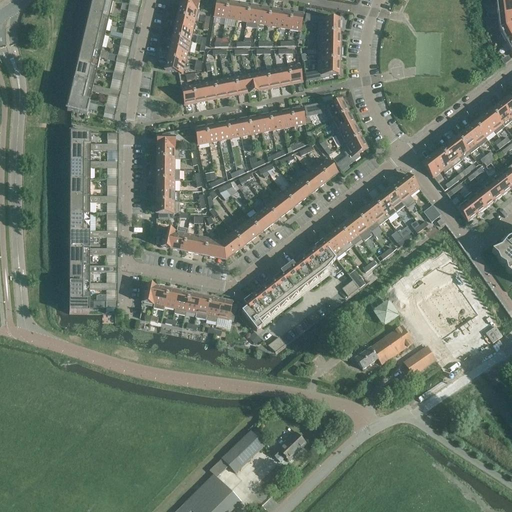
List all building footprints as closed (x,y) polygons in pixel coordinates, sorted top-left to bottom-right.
[(95,11),(94,16),(109,19),(113,3),(102,0),(92,0),(91,10),(95,11)] [(197,11),(200,0),(181,0),(180,7),(197,11)] [(217,0),(214,18),(225,20),(228,2),(217,0)] [(239,4),(228,2),(225,20),(236,22),(239,4)] [(239,4),(236,22),(247,23),(250,6),(239,4)] [(511,4),(496,4),(497,17),(511,15),(511,4)] [(129,6),(128,12),(139,15),(140,9),(129,6)] [(260,7),(250,6),(247,23),(246,29),(256,30),(257,25),(260,7)] [(195,22),(197,23),(200,12),(197,11),(180,7),(177,18),(195,22)] [(260,7),(257,25),(268,27),(271,9),(260,7)] [(282,11),(271,9),(268,27),(279,29),(282,11)] [(282,11),(279,29),(289,31),(292,13),(282,11)] [(303,15),(292,13),(289,31),(300,32),(303,15)] [(94,16),(90,15),(87,27),(91,28),(90,33),(105,36),(109,19),(94,16)] [(318,34),(340,35),(340,21),(330,21),(330,19),(306,15),(305,21),(318,24),(318,34)] [(511,15),(497,17),(499,31),(511,27),(511,15)] [(175,28),(193,32),(195,22),(177,18),(175,28)] [(125,23),(124,29),(135,32),(136,25),(125,23)] [(511,27),(499,31),(506,43),(511,39),(511,27)] [(190,43),(193,32),(175,28),(173,39),(190,43)] [(90,33),(86,32),(83,44),(87,45),(86,49),(86,50),(101,53),(105,36),(90,33)] [(318,48),(342,49),(342,41),(340,41),(340,35),(318,34),(318,48)] [(188,53),(188,54),(190,54),(192,43),(190,43),(173,39),(170,49),(188,53)] [(121,40),(120,46),(131,49),(132,42),(121,40)] [(83,62),(82,66),(82,67),(97,70),(100,59),(107,61),(109,55),(101,53),(86,50),(86,49),(82,48),(79,61),(83,62)] [(318,62),(339,62),(339,56),(341,57),(342,49),(318,48),(318,62)] [(168,60),(185,64),(188,54),(188,53),(170,49),(168,60)] [(117,57),(116,63),(127,66),(129,59),(117,57)] [(510,62),(508,58),(501,61),(504,66),(510,62)] [(165,71),(178,74),(183,75),(185,64),(168,60),(165,71)] [(305,75),(306,83),(329,78),(329,76),(339,76),(339,62),(318,62),(317,73),(305,75)] [(82,67),(82,66),(78,65),(75,78),(79,79),(78,83),(78,84),(93,87),(97,70),(82,67)] [(288,68),(291,86),(302,83),(299,66),(288,68)] [(281,88),(291,86),(288,68),(277,70),(281,88)] [(267,72),(270,90),(281,88),(277,70),(267,72)] [(259,92),(270,90),(267,72),(256,74),(259,92)] [(112,80),(123,83),(125,76),(114,74),(112,80)] [(245,76),(249,94),(259,92),(256,74),(245,76)] [(238,96),(249,94),(245,76),(235,78),(238,96)] [(224,80),(228,98),(238,96),(235,78),(224,80)] [(224,80),(214,82),(217,100),(228,98),(224,80)] [(75,96),(74,100),(74,101),(89,104),(92,93),(119,99),(121,93),(93,87),(78,84),(78,83),(74,82),(71,95),(75,96)] [(203,84),(206,102),(217,100),(214,82),(203,84)] [(196,104),(206,102),(203,84),(192,86),(196,104)] [(181,88),(185,106),(196,104),(192,86),(181,88)] [(500,105),(499,105),(510,119),(511,119),(511,118),(511,102),(509,98),(500,105)] [(74,101),(74,100),(70,99),(67,111),(87,116),(89,104),(74,101)] [(331,102),(304,108),(306,118),(324,114),(329,124),(348,114),(342,101),(333,106),(331,102)] [(491,112),(502,126),(504,128),(511,121),(510,119),(499,105),(491,112)] [(115,116),(117,110),(106,108),(104,114),(115,116)] [(294,128),(305,126),(302,108),(291,110),(294,128)] [(291,110),(280,112),(283,130),(294,128),(291,110)] [(283,130),(280,112),(269,114),(273,132),(283,130)] [(491,112),(483,118),(494,132),(495,135),(504,128),(502,126),(491,112)] [(262,134),(273,132),(269,114),(259,116),(262,134)] [(348,114),(329,124),(335,136),(356,125),(353,118),(351,119),(348,114)] [(262,134),(259,116),(248,118),(252,136),(262,134)] [(241,138),(252,136),(248,118),(237,120),(241,138)] [(483,118),(474,125),(485,139),(494,132),(483,118)] [(241,138),(237,120),(227,122),(230,140),(241,138)] [(220,142),(230,140),(227,122),(216,124),(220,142)] [(220,142),(216,124),(206,127),(209,144),(220,142)] [(356,125),(335,136),(341,148),(361,138),(358,133),(360,132),(356,125)] [(474,125),(466,132),(477,146),(478,148),(487,141),(485,139),(474,125)] [(198,146),(209,144),(206,127),(195,129),(198,146)] [(466,132),(457,138),(468,152),(470,154),(478,148),(477,146),(466,132)] [(157,138),(157,149),(175,149),(175,133),(159,136),(159,138),(157,138)] [(91,134),(71,134),(71,146),(91,146),(91,134)] [(346,158),(336,166),(341,173),(342,172),(348,167),(360,158),(359,155),(367,151),(361,138),(341,148),(346,158)] [(457,138),(448,145),(460,159),(468,152),(457,138)] [(324,142),(319,145),(324,150),(327,148),(328,147),(324,142)] [(496,147),(499,151),(505,146),(502,143),(496,147)] [(448,145),(440,151),(453,168),(462,162),(460,159),(448,145)] [(90,164),(90,163),(91,152),(119,153),(119,146),(91,146),(71,146),(70,159),(75,159),(75,163),(75,164),(90,164)] [(157,156),(157,160),(175,160),(175,161),(180,161),(180,149),(175,149),(157,149),(155,149),(155,156),(157,156)] [(440,151),(431,158),(442,172),(445,175),(453,168),(440,151)] [(488,161),(486,157),(480,161),(483,165),(484,165),(488,161)] [(442,172),(431,158),(422,165),(433,179),(442,172)] [(157,171),(175,171),(175,161),(175,160),(157,160),(157,171)] [(317,168),(329,182),(337,175),(326,161),(317,168)] [(90,170),(118,170),(118,164),(90,163),(90,164),(75,164),(75,163),(70,163),(70,176),(75,176),(75,181),(90,181),(90,170)] [(498,173),(511,191),(511,190),(511,189),(511,173),(509,169),(506,167),(498,173)] [(317,168),(309,174),(320,189),(329,182),(317,168)] [(471,173),(468,169),(462,173),(465,177),(471,173)] [(157,171),(157,182),(175,182),(180,182),(180,171),(175,171),(157,171)] [(205,175),(206,182),(215,181),(214,173),(205,175)] [(498,173),(489,180),(503,197),(511,191),(498,173)] [(300,181),(311,195),(320,189),(309,174),(300,181)] [(419,190),(408,176),(399,183),(410,197),(419,190)] [(481,186),(483,189),(495,204),(495,203),(503,197),(489,180),(481,186)] [(75,181),(70,181),(70,194),(74,194),(74,198),(90,198),(90,181),(75,181)] [(300,181),(292,187),(303,202),(311,195),(300,181)] [(157,182),(157,193),(175,193),(175,182),(157,182)] [(415,204),(410,197),(399,183),(391,189),(405,208),(407,210),(415,204)] [(481,186),(472,193),(486,210),(494,204),(494,205),(495,204),(483,189),(481,186)] [(283,194),(294,208),(303,202),(292,187),(283,194)] [(232,189),(227,192),(230,198),(236,196),(232,189)] [(405,208),(391,189),(382,196),(396,214),(405,208)] [(217,198),(213,192),(209,195),(214,201),(217,198)] [(157,193),(156,203),(174,203),(179,203),(179,193),(175,193),(157,193)] [(472,193),(464,200),(478,217),(478,216),(486,210),(472,193)] [(283,194),(275,201),(286,215),(294,208),(283,194)] [(396,214),(382,196),(374,202),(388,220),(396,214)] [(90,205),(118,205),(118,198),(90,198),(74,198),(70,198),(70,211),(74,211),(74,215),(74,216),(90,216),(90,205)] [(455,207),(468,224),(476,217),(477,218),(478,217),(464,200),(455,207)] [(266,207),(277,222),(286,215),(275,201),(266,207)] [(388,220),(374,202),(365,209),(379,227),(388,220)] [(156,203),(156,215),(179,215),(179,203),(174,203),(156,203)] [(266,207),(258,214),(269,228),(277,222),(266,207)] [(379,227),(365,209),(357,216),(368,230),(370,234),(379,227)] [(431,224),(440,217),(434,209),(425,216),(431,224)] [(210,213),(212,217),(214,219),(218,216),(214,210),(210,213)] [(249,221),(260,235),(269,228),(258,214),(249,221)] [(74,216),(74,215),(70,215),(70,228),(74,228),(74,233),(90,233),(90,216),(74,216)] [(357,216),(348,222),(362,241),(364,243),(372,236),(370,234),(368,230),(357,216)] [(445,224),(442,220),(437,224),(440,228),(445,224)] [(249,221),(240,227),(251,242),(260,235),(249,221)] [(362,241),(348,222),(340,229),(351,243),(353,247),(362,241)] [(425,223),(420,227),(423,231),(428,227),(425,223)] [(232,234),(243,248),(251,242),(240,227),(232,234)] [(417,235),(423,231),(420,227),(414,231),(417,235)] [(162,248),(173,250),(176,233),(156,228),(156,245),(162,246),(162,248)] [(173,250),(183,253),(187,235),(188,230),(177,228),(176,233),(173,250)] [(351,243),(340,229),(331,236),(345,254),(353,247),(351,243)] [(90,251),(90,250),(90,239),(118,239),(118,233),(90,233),(74,233),(70,233),(70,246),(74,246),(74,250),(74,251),(90,251)] [(232,234),(221,242),(225,257),(232,252),(234,255),(243,248),(232,234)] [(183,253),(194,255),(198,237),(187,235),(183,253)] [(345,254),(331,236),(322,243),(334,258),(336,261),(345,254)] [(408,236),(403,240),(406,244),(411,240),(408,236)] [(194,255),(204,257),(208,239),(198,237),(194,255)] [(225,257),(221,242),(208,239),(204,257),(216,259),(216,256),(225,257)] [(511,239),(507,241),(501,249),(491,254),(497,258),(499,264),(505,268),(507,274),(511,276),(511,239)] [(400,248),(406,244),(403,240),(397,244),(400,248)] [(334,258),(322,243),(317,246),(287,269),(243,303),(247,309),(242,313),(257,332),(263,328),(261,325),(268,317),(270,319),(278,310),(280,311),(287,302),(289,304),(297,295),(299,297),(304,291),(307,287),(308,289),(316,280),(318,282),(336,261),(334,258)] [(391,249),(385,253),(388,257),(394,253),(391,249)] [(90,268),(90,257),(118,257),(118,250),(90,250),(90,251),(74,251),(74,250),(70,250),(70,263),(74,263),(74,268),(90,268)] [(383,261),(388,257),(385,253),(380,257),(383,261)] [(371,270),(377,266),(374,262),(368,266),(371,270)] [(368,266),(363,270),(366,274),(371,270),(368,266)] [(90,274),(118,274),(118,268),(90,268),(74,268),(70,268),(70,281),(74,281),(74,285),(90,285),(90,274)] [(356,285),(360,290),(365,286),(362,281),(360,279),(354,272),(349,276),(356,285)] [(348,298),(359,290),(353,282),(342,290),(348,298)] [(433,295),(419,305),(439,334),(449,327),(452,331),(465,321),(462,318),(473,311),(452,282),(438,291),(437,289),(431,293),(433,295)] [(74,285),(70,285),(69,298),(74,298),(74,302),(74,303),(89,303),(89,292),(106,292),(106,285),(90,285),(74,285)] [(141,303),(154,306),(158,288),(147,286),(146,288),(141,287),(141,303)] [(165,308),(168,290),(158,288),(154,306),(153,310),(164,313),(165,308)] [(179,293),(168,290),(165,308),(175,310),(179,293)] [(174,315),(185,317),(186,312),(190,295),(179,293),(175,310),(174,315)] [(186,312),(196,315),(201,295),(194,294),(194,296),(190,295),(186,312)] [(195,319),(206,322),(211,299),(206,298),(207,296),(201,295),(196,315),(195,319)] [(206,322),(217,324),(218,319),(221,301),(211,299),(206,322)] [(385,327),(400,315),(388,300),(373,311),(385,327)] [(232,304),(221,301),(218,319),(234,322),(237,307),(232,306),(232,304)] [(74,302),(69,302),(69,315),(92,315),(92,309),(100,309),(101,303),(89,303),(74,303),(74,302)] [(365,318),(373,329),(377,327),(369,315),(365,318)] [(361,353),(354,358),(363,371),(378,361),(381,366),(430,332),(419,316),(370,350),(363,355),(361,353)] [(344,327),(331,338),(336,344),(349,334),(344,327)] [(254,333),(253,335),(248,339),(256,347),(259,344),(262,342),(261,341),(254,333)] [(285,346),(279,338),(268,347),(274,355),(285,346)] [(437,361),(428,347),(404,364),(413,378),(437,361)] [(251,433),(222,460),(228,467),(236,475),(264,447),(251,433)] [(295,434),(278,450),(277,449),(271,454),(280,464),(286,458),(289,462),(306,445),(295,434)] [(210,472),(214,476),(217,479),(228,467),(222,460),(210,472)] [(214,476),(185,505),(177,511),(232,511),(241,504),(217,479),(214,476)]
